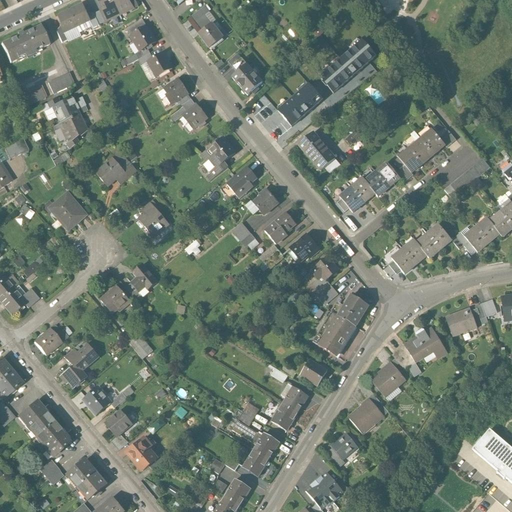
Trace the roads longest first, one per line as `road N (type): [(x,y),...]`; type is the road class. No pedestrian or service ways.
road 1 (residential): [(347,249),(153,0)]
road 2 (residential): [(397,308),(266,511)]
road 3 (residential): [(152,511),(11,342)]
road 4 (residential): [(347,249),(468,152)]
road 5 (residential): [(11,342),(93,272),(94,251)]
road 6 (residential): [(511,273),(397,308)]
